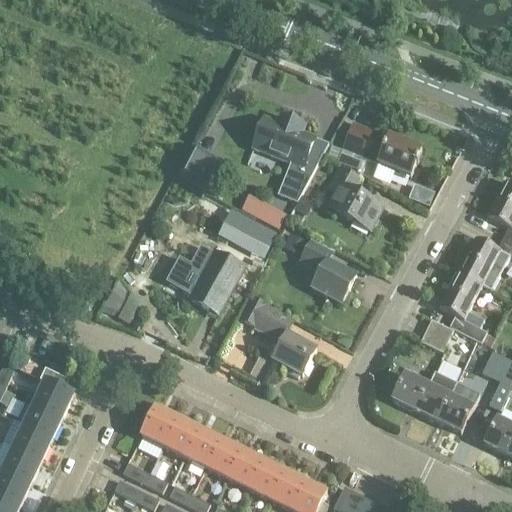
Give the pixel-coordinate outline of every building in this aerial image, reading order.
[(321,167),(320,166),(319,168),(309,163),(316,144),(303,139),(306,132),(282,123),(279,129),(266,124),(254,155),(294,170),(288,186),(295,189),(289,205),(298,208),(321,167)] [(379,170),(411,183),(423,155),(390,142),(390,144),(354,130),(344,155),(379,169),(379,170)] [(207,194),(222,167),(196,153),(181,180),(207,194)] [(361,165),(341,157),(338,166),(358,174),(361,165)] [(330,215),(371,238),(385,214),(352,196),(359,183),(340,173),(332,188),(342,193),(330,215)] [(504,245),(511,248),(511,189),(506,187),(487,222),(509,234),(504,245)] [(314,208),(302,201),(298,208),(295,215),(307,221),(314,208)] [(278,243),(230,218),(219,239),(267,264),(278,243)] [(498,255),(476,244),(458,279),(483,292),(491,297),(510,262),(511,262),(511,248),(504,245),(498,255)] [(314,294),(343,311),(358,283),(330,267),(336,257),(314,245),(302,266),(323,278),(314,294)] [(219,320),(244,276),(216,260),(191,305),(219,320)] [(439,314),(456,323),(450,334),(482,351),(488,339),(465,327),(483,292),(458,279),(439,314)] [(255,333),(284,349),(274,367),(289,376),(288,379),(299,385),(301,382),(303,383),(317,357),(285,340),(293,325),(254,304),(242,326),(255,333)] [(432,327),(427,338),(449,348),(454,337),(432,327)] [(443,359),(449,348),(427,338),(422,349),(443,359)] [(482,378),(501,387),(510,366),(493,357),(482,378)] [(263,386),(274,365),(262,358),(251,379),(263,386)] [(511,366),(510,366),(501,387),(511,392),(511,366)] [(4,372),(0,381),(0,392),(6,395),(15,377),(4,372)] [(70,385),(46,374),(40,386),(46,389),(36,409),(66,423),(76,402),(65,396),(70,385)] [(436,377),(429,392),(416,418),(439,428),(444,417),(452,403),(451,402),(458,388),(436,377)] [(394,407),(416,418),(429,392),(406,381),(394,407)] [(474,413),(452,403),(444,417),(439,428),(462,439),(473,417),(474,413)] [(55,445),(66,423),(36,409),(26,430),(55,445)] [(179,423),(158,413),(143,442),(164,453),(179,423)] [(201,434),(179,423),(164,453),(186,464),(201,434)] [(511,430),(499,424),(486,451),(508,462),(510,460),(511,454),(511,430)] [(55,445),(26,430),(16,452),(45,466),(55,445)] [(222,445),(201,434),(186,464),(207,474),(222,445)] [(243,455),(222,445),(207,474),(229,485),(243,455)] [(35,488),(45,466),(16,452),(5,474),(35,488)] [(265,466),(243,455),(229,485),(250,496),(265,466)] [(250,496),(271,506),(286,477),(265,466),(250,496)] [(150,479),(130,469),(125,479),(144,489),(150,479)] [(0,497),(24,509),(35,488),(5,474),(0,484),(0,497)] [(295,511),(308,487),(286,477),(271,506),(282,511),(295,511)] [(170,488),(150,479),(144,489),(164,499),(170,488)] [(141,497),(121,487),(116,497),(136,507),(141,497)] [(295,511),(321,511),(329,498),(308,487),(295,511)] [(171,503),(189,511),(194,501),(176,492),(171,503)] [(335,511),(349,511),(356,498),(345,493),(335,511)] [(0,497),(0,511),(22,511),(24,509),(0,497)] [(136,507),(145,511),(158,511),(161,507),(141,497),(136,507)] [(349,511),(362,511),(367,504),(356,498),(349,511)] [(211,511),(212,510),(194,501),(189,511),(211,511)] [(127,511),(133,511),(136,507),(127,503),(124,510),(127,511)]
